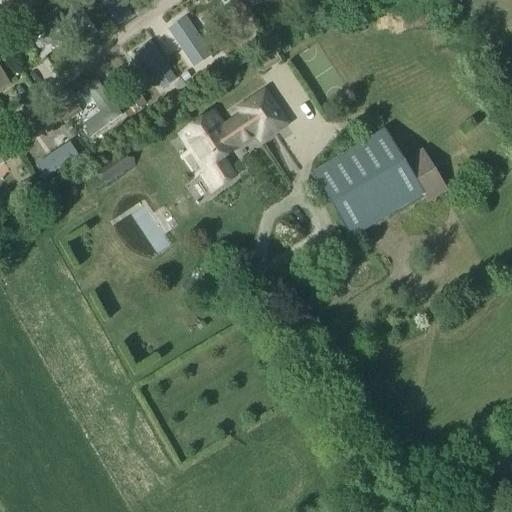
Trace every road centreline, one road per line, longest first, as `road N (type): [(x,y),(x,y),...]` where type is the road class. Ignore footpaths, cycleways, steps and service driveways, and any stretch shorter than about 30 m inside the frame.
road 1 (unknown): [(379,511),(261,286),(263,258),(309,144),(309,120),(287,72)]
road 2 (unclassified): [(378,511),(511,431)]
